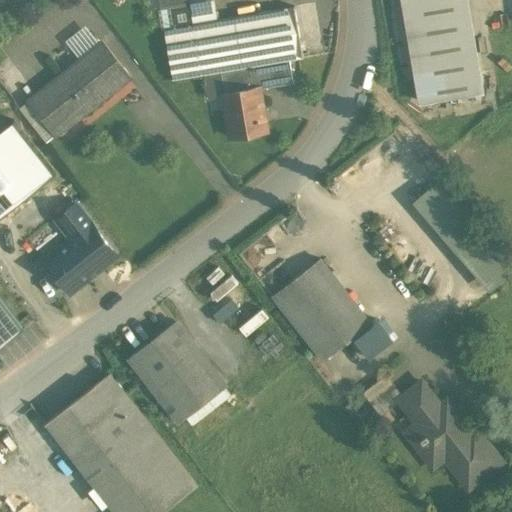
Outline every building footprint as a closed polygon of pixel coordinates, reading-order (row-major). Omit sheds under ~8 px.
[(461,0),(407,0),(425,101),(477,92),(461,0)] [(294,6),(193,23),(202,74),(220,71),(289,59),(303,57),(294,6)] [(193,23),(164,28),(173,79),(202,74),(193,23)] [(102,42),(63,73),(90,108),(130,76),(102,42)] [(289,59),(220,71),(224,93),(260,86),(260,88),(293,82),(289,59)] [(63,73),(29,100),(56,135),(90,108),(63,73)] [(224,93),(222,93),(230,136),(267,130),(260,88),(260,86),(224,93)] [(24,132),(0,150),(0,201),(1,203),(50,165),(24,132)] [(511,272),(511,269),(440,185),(419,203),(492,289),(511,272)] [(116,255),(76,203),(57,218),(72,237),(45,259),(70,291),(116,255)] [(371,322),(320,258),(273,295),(324,359),(371,322)] [(0,299),(0,340),(20,325),(0,299)] [(175,320),(130,356),(179,419),(225,383),(175,320)] [(162,511),(198,485),(110,372),(45,422),(115,511),(162,511)] [(386,374),(363,392),(381,415),(400,399),(399,398),(403,395),(386,374)] [(475,426),(471,429),(447,398),(440,404),(422,380),(403,395),(399,398),(400,399),(417,421),(417,422),(418,423),(420,422),(428,433),(421,439),(424,442),(427,440),(442,459),(445,457),(469,487),(502,461),(475,426)]
